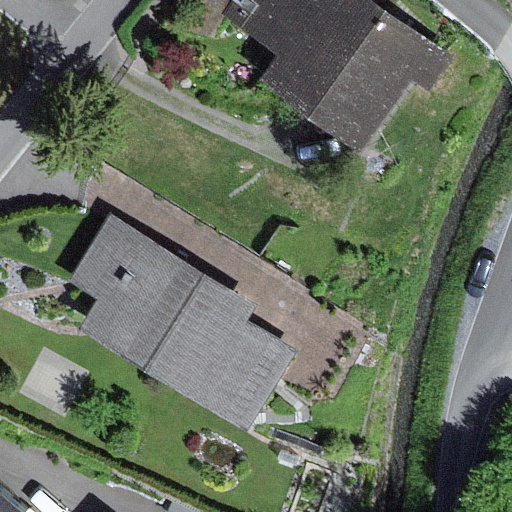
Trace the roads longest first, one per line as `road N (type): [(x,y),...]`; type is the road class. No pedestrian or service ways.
road 1 (residential): [(455,511),(486,352),(511,270)]
road 2 (residential): [(0,143),(79,46)]
